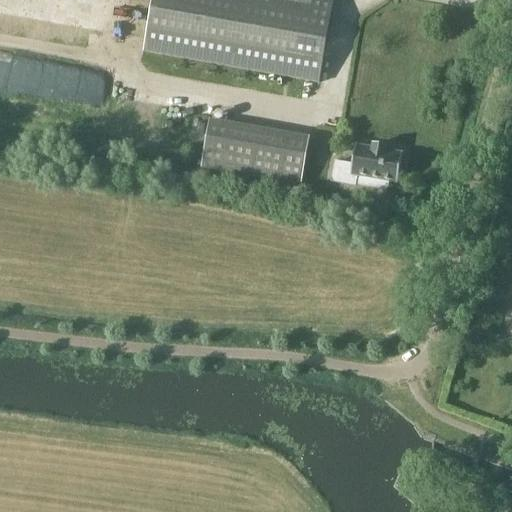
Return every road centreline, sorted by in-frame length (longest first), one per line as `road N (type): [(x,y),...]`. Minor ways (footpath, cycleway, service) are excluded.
road 1 (track): [(0,42),(105,79),(329,117),(345,22),(372,0)]
road 2 (unclassified): [(408,372),(425,352),(511,39)]
